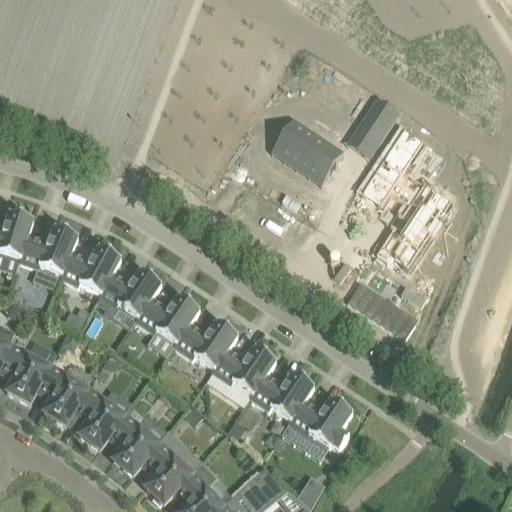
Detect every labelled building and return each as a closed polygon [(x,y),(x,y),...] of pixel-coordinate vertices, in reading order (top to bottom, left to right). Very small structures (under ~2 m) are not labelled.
[(377,104),(358,133),(380,148),(400,119),(377,104)] [(293,124),(271,157),(321,190),(343,157),(293,124)] [(403,134),(360,200),(380,213),(390,198),(409,210),(402,220),(397,217),(388,231),(393,234),(376,260),(405,278),(455,202),(426,183),(425,185),(407,173),(423,148),(403,134)] [(0,258),(21,265),(30,241),(34,226),(9,218),(5,233),(0,231),(0,258)] [(40,272),(62,281),(73,257),(79,243),(77,242),(78,239),(69,235),(68,238),(55,233),(49,247),(30,241),(21,265),(20,268),(39,275),(40,272)] [(80,290),(101,301),(114,278),(122,265),(99,253),(92,266),(73,257),(62,281),(60,284),(79,293),(80,290)] [(119,311),(138,324),(154,303),(162,291),(141,276),(132,289),(114,278),(101,301),(99,304),(117,314),(119,311)] [(20,309),(24,299),(14,294),(9,304),(20,309)] [(157,337),(176,350),(192,329),(200,316),(198,315),(200,312),(192,307),(190,310),(179,302),(170,315),(154,303),(138,324),(136,327),(155,340),(157,337)] [(9,320),(21,326),(26,314),(14,309),(9,320)] [(86,326),(70,318),(64,331),(79,339),(86,326)] [(195,363),(214,375),(230,355),(238,342),(217,328),(208,340),(192,329),(176,350),(174,353),(193,366),(195,363)] [(0,374),(10,349),(15,338),(0,331),(0,374)] [(82,343),(69,336),(60,352),(73,359),(82,343)] [(123,348),(116,359),(127,366),(134,355),(123,348)] [(38,396),(49,373),(28,362),(30,359),(10,349),(0,374),(0,376),(15,384),(8,397),(30,409),(38,396)] [(233,388),(252,401),(268,380),(277,368),(255,353),(247,366),(230,355),(214,375),(212,378),(231,391),(233,388)] [(111,360),(104,370),(111,375),(117,374),(122,367),(111,360)] [(66,431),(75,418),(87,396),(68,383),(69,380),(50,369),(49,373),(38,396),(52,404),(44,418),(66,431)] [(272,414),(291,427),(306,406),(315,393),(293,379),(285,392),(268,380),(252,401),(250,404),(270,417),(272,414)] [(101,455),(110,443),(124,421),(105,408),(107,405),(89,393),(87,396),(75,418),(89,428),(80,440),(101,455)] [(306,406),(291,427),(289,430),(308,443),(310,440),(330,453),(332,451),(340,456),(350,441),(342,436),(353,419),(332,405),(323,417),(306,406)] [(192,413),(184,422),(196,431),(204,422),(192,413)] [(133,482),(143,470),(159,449),(141,435),(143,432),(126,418),(124,421),(110,443),(123,453),(113,465),(133,482)] [(235,427),(228,439),(238,445),(245,434),(235,427)] [(164,510),(175,499),(204,468),(185,451),(184,451),(168,438),(159,449),(143,470),(156,481),(146,492),(155,502),(153,504),(160,511),(163,509),(164,510)] [(221,511),(222,511),(207,495),(218,484),(204,468),(175,499),(187,511),(186,511),(221,511)] [(313,484),(300,503),(308,511),(315,511),(326,492),(313,484)]
